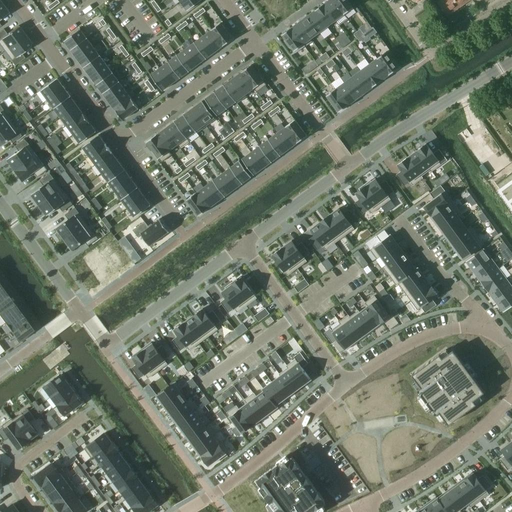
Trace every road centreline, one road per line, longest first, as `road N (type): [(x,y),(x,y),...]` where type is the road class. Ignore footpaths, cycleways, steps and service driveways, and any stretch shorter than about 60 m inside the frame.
road 1 (residential): [(118,141),(186,236),(80,311)]
road 2 (residential): [(180,511),(241,475),(346,383)]
road 3 (tertiary): [(511,62),(348,166)]
road 4 (residential): [(511,395),(443,459),(362,503)]
road 5 (residential): [(14,0),(118,141)]
road 6 (residential): [(241,244),(346,383)]
road 7 (tertiary): [(241,244),(106,346)]
road 8 (residential): [(118,141),(255,44)]
road 9 (residential): [(348,166),(255,44)]
road 10 (residential): [(346,383),(436,333),(480,327)]
road 11 (residential): [(83,415),(16,466),(14,484),(35,511)]
road 12 (residential): [(397,219),(480,327)]
road 13 (tertiary): [(80,311),(0,203)]
road 14 (tertiary): [(348,166),(241,244)]
